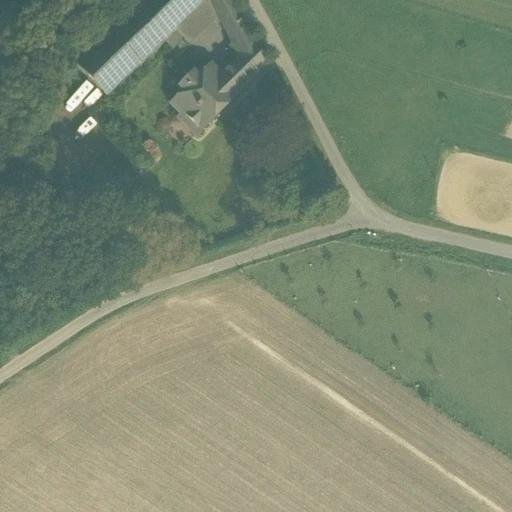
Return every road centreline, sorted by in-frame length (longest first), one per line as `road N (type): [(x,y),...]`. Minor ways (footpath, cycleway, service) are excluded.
road 1 (unclassified): [(366,219),(108,305),(0,374)]
road 2 (residential): [(250,0),(366,219)]
road 3 (residential): [(366,219),(511,253)]
